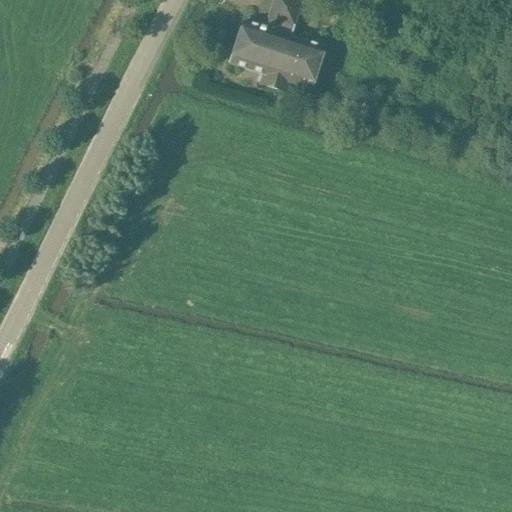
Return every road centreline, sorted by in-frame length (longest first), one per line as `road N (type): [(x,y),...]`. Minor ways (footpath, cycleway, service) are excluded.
road 1 (tertiary): [(511,269),(99,155)]
road 2 (unclassified): [(0,350),(99,155)]
road 3 (unclassified): [(99,155),(175,0)]
